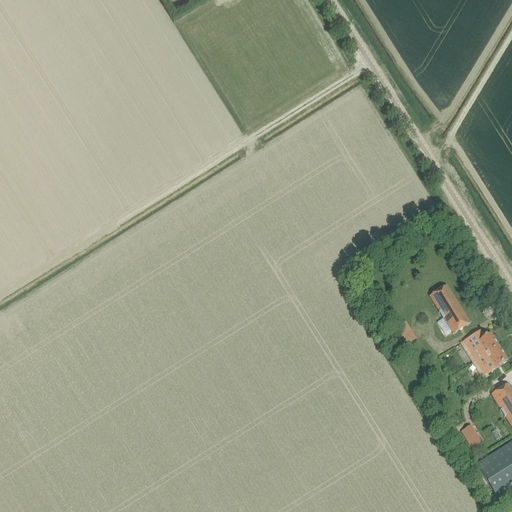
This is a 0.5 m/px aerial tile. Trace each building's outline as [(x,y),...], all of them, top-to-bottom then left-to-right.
[(446,286),(429,297),(452,334),(469,324),(446,286)] [(405,322),(396,328),(406,345),(415,339),(405,322)] [(498,349),(490,335),(485,338),(481,331),(463,342),(476,363),(498,349)] [(484,376),(507,362),(498,349),(476,363),(484,376)] [(511,392),(507,385),(490,395),(511,430),(511,392)] [(469,427),(461,432),(471,449),(480,443),(469,427)] [(499,502),(511,493),(511,441),(476,465),(499,502)]
